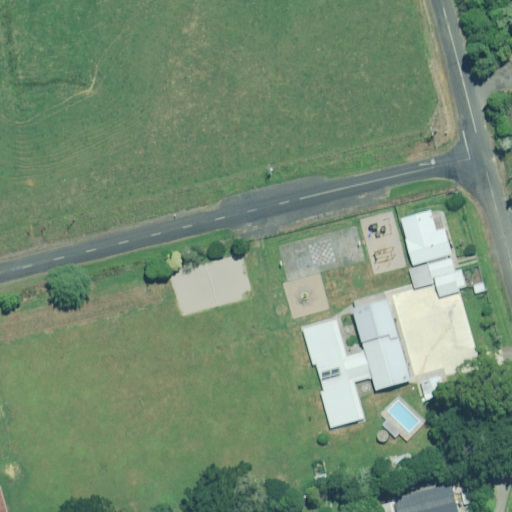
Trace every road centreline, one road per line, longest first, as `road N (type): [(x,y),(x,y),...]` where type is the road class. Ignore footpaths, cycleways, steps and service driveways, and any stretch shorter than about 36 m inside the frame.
road 1 (unclassified): [(481,154),(0,273)]
road 2 (unclassified): [(481,154),(441,0)]
